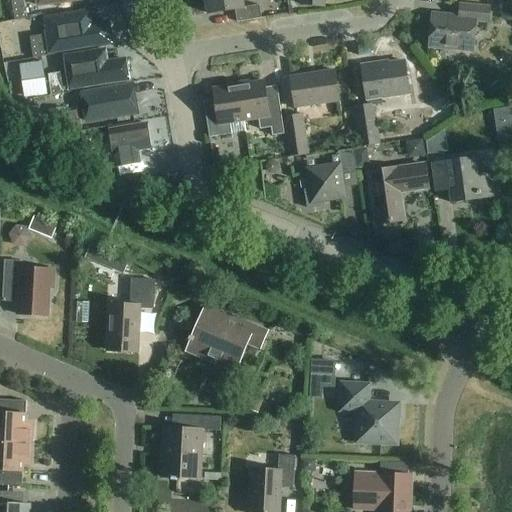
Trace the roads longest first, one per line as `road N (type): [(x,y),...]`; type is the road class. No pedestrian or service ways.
road 1 (residential): [(483,316),(211,198),(191,169),(173,60)]
road 2 (residential): [(173,60),(194,50),(364,25),(392,0)]
road 3 (unclassified): [(439,511),(444,408),(483,316)]
road 4 (residential): [(120,511),(123,407),(77,381)]
road 5 (residential): [(77,381),(64,511)]
